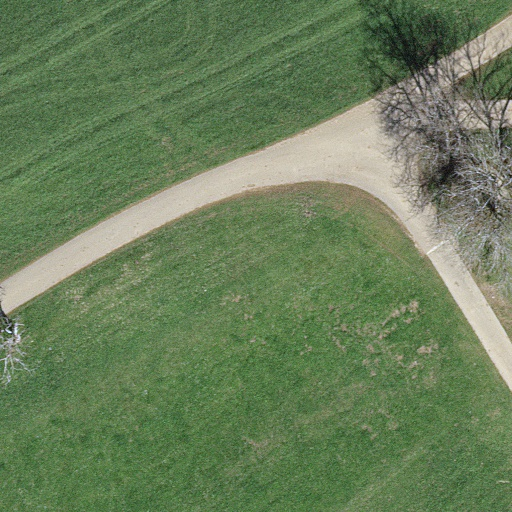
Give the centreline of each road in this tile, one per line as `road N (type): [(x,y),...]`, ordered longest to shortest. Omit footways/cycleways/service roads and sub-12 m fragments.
road 1 (track): [(0,298),(123,227),(363,120)]
road 2 (track): [(363,120),(511,369)]
road 3 (track): [(363,120),(511,30)]
road 4 (track): [(511,142),(363,120)]
